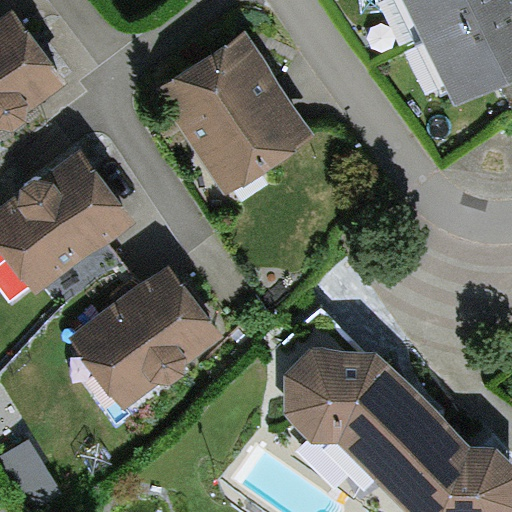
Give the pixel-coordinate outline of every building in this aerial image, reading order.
[(411,0),(425,26),(479,0),(411,0)] [(511,0),(479,0),(425,26),(455,89),(498,69),(511,98),(511,0)] [(12,11),(0,19),(0,131),(1,131),(13,131),(25,123),(27,113),(66,85),(12,11)] [(245,34),(159,91),(225,192),(312,136),(245,34)] [(133,210),(86,152),(50,179),(34,178),(19,188),(18,203),(0,217),(0,287),(7,296),(28,279),(36,289),(133,210)] [(221,335),(168,263),(68,338),(123,411),(158,385),(169,385),(186,373),(188,360),(221,335)] [(511,511),(511,461),(499,448),(470,448),(376,353),(314,350),(286,376),(285,416),(312,444),(341,442),(410,511),(511,511)]
